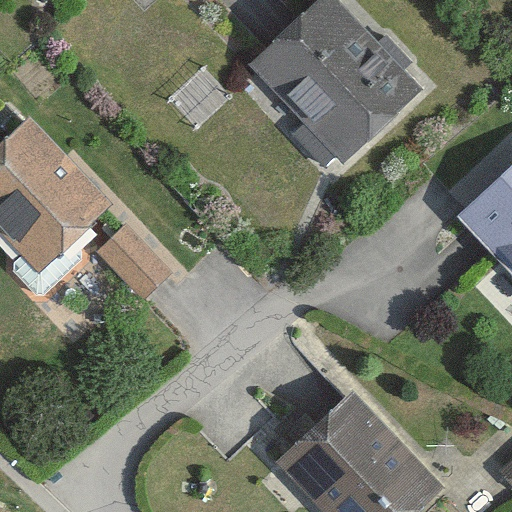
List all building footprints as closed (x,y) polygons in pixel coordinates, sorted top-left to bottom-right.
[(361,36),(324,0),(317,0),(247,71),(301,125),(292,134),(323,165),(333,155),(343,164),(415,92),(394,71),(402,63),(367,29),(361,36)] [(108,203),(23,120),(0,143),(0,240),(36,276),(108,203)] [(511,164),(457,218),(511,273),(511,164)] [(165,276),(123,229),(94,255),(136,302),(165,276)] [(408,511),(435,486),(345,395),(274,465),(321,511),(408,511)] [(511,456),(495,472),(511,490),(511,456)]
